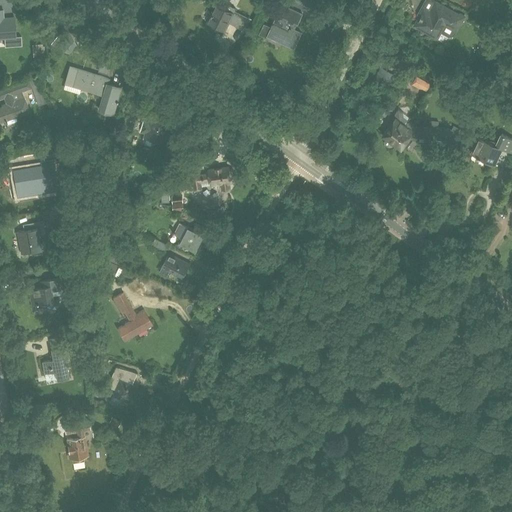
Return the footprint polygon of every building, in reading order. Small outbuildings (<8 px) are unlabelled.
[(207,22),(225,31),(229,22),(243,29),(249,17),(235,10),(236,8),(224,2),(222,7),(216,4),(212,12),(208,10),(206,12),(211,15),(207,22)] [(415,25),(437,38),(445,23),(456,29),(460,22),(462,22),(464,16),(461,14),(460,15),(436,2),(430,12),(424,9),(415,25)] [(268,35),(294,48),(302,32),(291,27),(294,20),(298,21),(302,11),(287,5),(280,20),(286,23),(284,27),(273,22),(271,26),(267,35),(268,35)] [(0,37),(5,37),(5,46),(22,45),(21,36),(15,36),(14,19),(4,20),(3,10),(0,9),(0,37)] [(99,71),(106,73),(109,62),(102,60),(99,71)] [(107,81),(108,77),(78,67),(72,85),(103,94),(98,109),(112,113),(121,86),(107,81)] [(413,83),(426,90),(430,83),(417,76),(413,83)] [(0,122),(6,120),(7,124),(17,120),(16,117),(30,112),(24,97),(22,91),(32,87),(31,84),(29,78),(10,85),(0,88),(0,98),(3,98),(5,103),(2,105),(2,106),(0,106),(0,122)] [(34,110),(43,107),(38,95),(29,98),(34,110)] [(443,145),(453,150),(460,136),(463,130),(454,125),(452,129),(448,127),(438,125),(438,123),(438,120),(430,119),(429,128),(416,127),(403,117),(402,113),(398,110),(394,114),(395,120),(388,129),(387,128),(382,135),(386,138),(384,140),(385,144),(388,147),(393,147),(395,144),(401,149),(403,147),(404,148),(406,148),(413,139),(419,140),(419,137),(436,139),(444,139),(443,145)] [(145,134),(143,140),(145,143),(151,145),(154,143),(155,140),(166,143),(169,133),(165,132),(169,119),(151,114),(149,121),(144,120),(140,132),(145,134)] [(15,134),(25,130),(23,124),(13,127),(15,134)] [(472,153),(495,164),(502,147),(511,151),(511,137),(501,133),(496,144),(479,137),(472,153)] [(172,143),(181,153),(192,143),(183,134),(172,143)] [(45,149),(47,158),(65,155),(65,154),(82,151),(81,144),(64,147),(64,146),(45,149)] [(36,187),(37,192),(57,189),(52,161),(42,163),(42,165),(14,170),(17,190),(36,187)] [(490,163),(488,166),(503,176),(505,173),(490,163)] [(193,175),(194,189),(202,188),(201,182),(211,181),(211,185),(221,184),(222,188),(224,189),(228,189),(230,187),(229,182),(231,182),(231,180),(232,179),(233,179),(234,178),(234,176),(234,175),(234,173),(233,171),(232,170),(231,169),(230,169),(229,169),(229,166),(209,169),(209,173),(193,175)] [(31,189),(33,194),(28,196),(31,202),(39,199),(35,188),(31,189)] [(161,196),(162,203),(170,202),(169,190),(161,190),(161,196)] [(172,196),(174,212),(184,211),(183,196),(172,196)] [(191,206),(201,211),(203,206),(193,201),(191,206)] [(50,215),(62,213),(61,207),(49,210),(50,215)] [(17,231),(21,253),(44,249),(42,242),(40,243),(37,228),(44,226),(43,220),(32,222),(33,228),(17,231)] [(196,250),(204,255),(208,248),(200,243),(207,229),(196,223),(192,229),(188,227),(179,222),(174,233),(182,238),(180,242),(196,251),(196,250)] [(169,271),(182,277),(189,263),(169,253),(160,271),(167,275),(169,271)] [(114,288),(122,288),(122,274),(114,274),(114,288)] [(50,312),(54,312),(56,308),(55,305),(52,302),(52,301),(53,301),(51,290),(64,288),(62,277),(44,280),(45,286),(29,289),(32,305),(38,304),(38,305),(46,306),(47,310),(50,312)] [(118,327),(125,340),(152,324),(144,309),(136,314),(123,292),(114,297),(123,314),(122,315),(123,317),(127,315),(130,321),(118,327)] [(73,325),(74,333),(88,331),(87,323),(73,325)] [(61,335),(63,347),(71,345),(69,334),(61,335)] [(55,370),(57,379),(69,377),(63,347),(51,349),(52,354),(50,356),(51,360),(42,361),(44,372),(55,370)] [(128,402),(135,386),(132,385),(137,373),(116,367),(109,382),(111,388),(115,390),(111,399),(119,403),(122,399),(128,402)] [(53,383),(56,389),(65,386),(62,380),(53,383)] [(109,422),(118,426),(121,420),(112,416),(109,422)] [(72,458),(73,462),(84,460),(83,456),(88,455),(85,436),(84,436),(83,429),(90,428),(88,420),(75,422),(63,423),(64,433),(77,430),(78,436),(67,438),(70,458),(72,458)]
